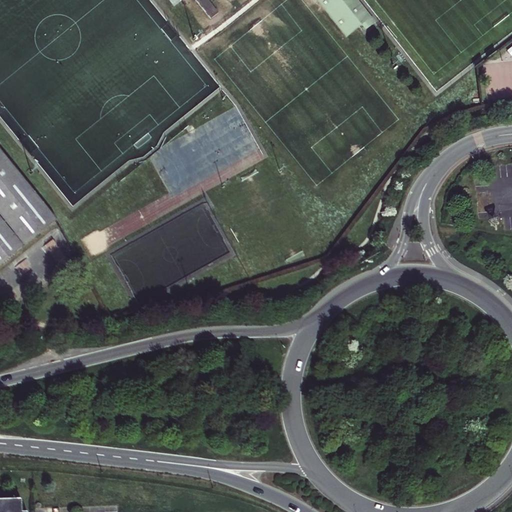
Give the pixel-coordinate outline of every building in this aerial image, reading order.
[(194,0),(210,19),(218,13),(207,0),(194,0)] [(346,0),(318,0),(346,36),(361,25),(365,30),(368,27),(346,0)] [(346,0),(368,27),(374,23),(355,0),(346,0)] [(0,265),(56,221),(0,151),(0,265)] [(20,511),(20,499),(0,499),(0,511),(20,511)]
